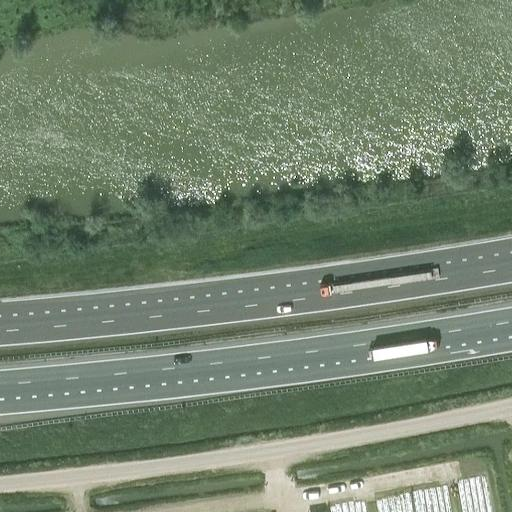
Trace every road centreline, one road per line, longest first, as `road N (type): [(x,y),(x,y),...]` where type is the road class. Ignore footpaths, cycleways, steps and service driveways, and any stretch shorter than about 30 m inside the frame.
road 1 (unclassified): [(0,489),(317,452),(511,408)]
road 2 (motorway): [(511,267),(339,297),(0,330)]
road 3 (motorway): [(0,382),(351,348),(511,321)]
